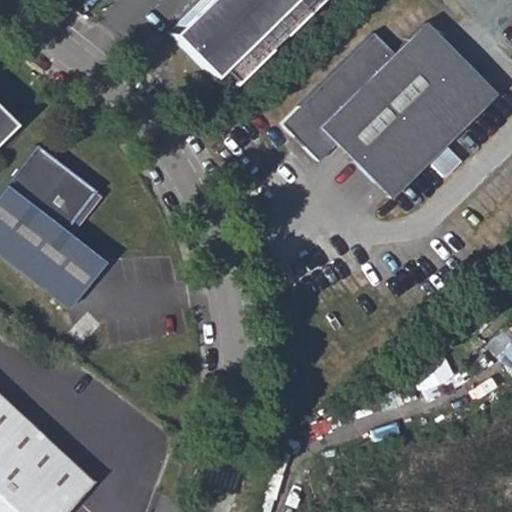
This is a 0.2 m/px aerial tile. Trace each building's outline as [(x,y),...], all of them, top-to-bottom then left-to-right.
[(202,0),(169,33),(211,76),(220,68),(234,82),(316,0),(202,0)] [(372,28),(279,122),(315,160),(333,142),(387,197),(425,159),(441,175),(458,159),(442,142),(477,107),(425,55),(443,37),(424,19),(393,50),(372,28)] [(443,37),(425,55),(477,107),(494,90),(443,37)] [(0,134),(12,123),(0,110),(0,134)] [(93,189),(34,143),(0,186),(0,255),(65,306),(102,259),(62,228),(93,189)] [(421,388),(452,375),(438,343),(407,356),(421,388)] [(0,395),(0,511),(61,511),(91,481),(0,395)]
